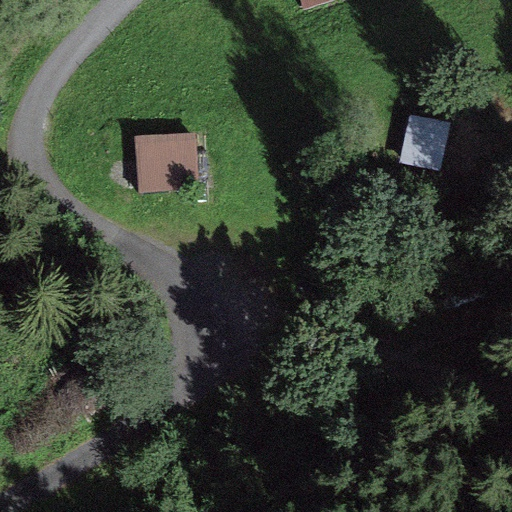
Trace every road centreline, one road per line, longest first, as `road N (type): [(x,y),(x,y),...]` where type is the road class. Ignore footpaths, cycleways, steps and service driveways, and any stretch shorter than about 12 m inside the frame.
road 1 (track): [(511,314),(473,294),(141,213),(70,166),(39,79),(64,14),(79,0)]
road 2 (track): [(0,494),(254,328),(511,206)]
